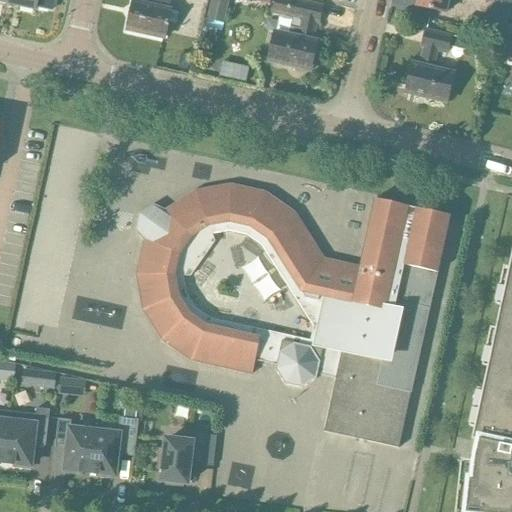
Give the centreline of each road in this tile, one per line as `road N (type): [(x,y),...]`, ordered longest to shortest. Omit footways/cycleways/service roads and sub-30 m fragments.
road 1 (residential): [(338,133),(67,70)]
road 2 (residential): [(511,171),(338,133)]
road 3 (residential): [(338,133),(370,0)]
